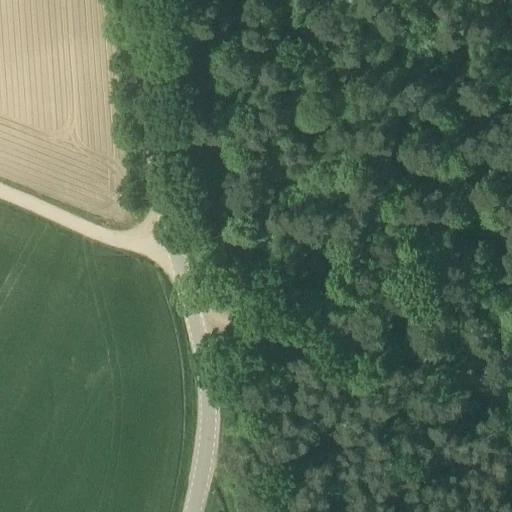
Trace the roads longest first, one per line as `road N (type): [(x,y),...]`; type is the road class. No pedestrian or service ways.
road 1 (unclassified): [(188,511),(208,424),(203,339),(170,205),(150,0)]
road 2 (track): [(511,399),(191,298)]
road 3 (track): [(181,260),(0,187)]
